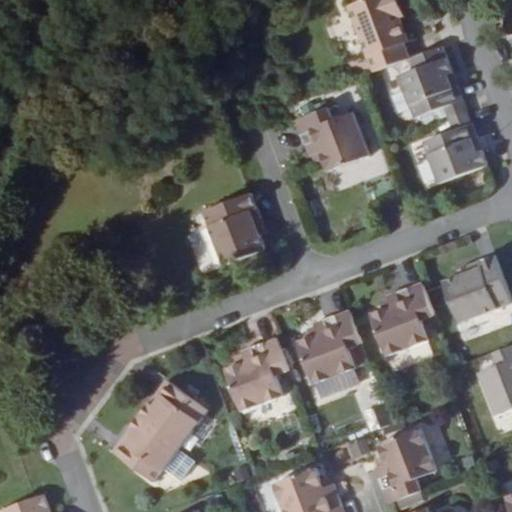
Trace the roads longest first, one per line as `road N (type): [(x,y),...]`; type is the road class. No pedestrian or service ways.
road 1 (residential): [(91,511),(68,445),(72,412),(133,347),(511,198)]
road 2 (residential): [(511,134),(470,0)]
road 3 (unknown): [(304,280),(244,155)]
